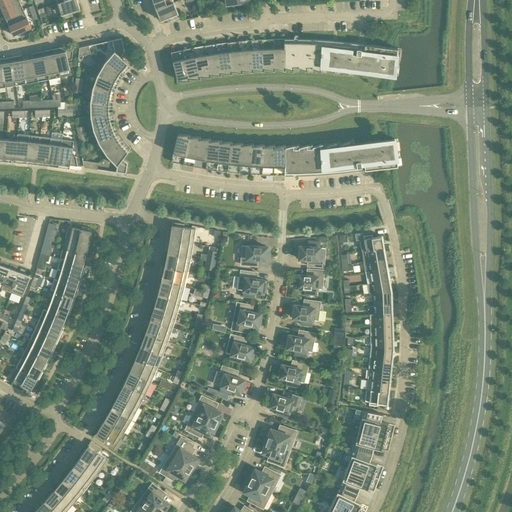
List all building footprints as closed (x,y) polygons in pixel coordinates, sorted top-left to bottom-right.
[(0,0),(0,4),(2,9),(20,1),(19,0),(0,0)] [(76,0),(65,0),(58,3),(61,13),(63,18),(72,15),(71,11),(80,8),(76,0)] [(172,0),(152,0),(156,9),(174,2),(172,0)] [(20,1),(2,9),(9,26),(17,23),(15,19),(19,17),(17,13),(23,10),(20,1)] [(174,2),(156,9),(160,20),(169,17),(171,21),(180,17),(177,12),(174,2)] [(17,23),(9,26),(13,35),(31,27),(23,10),(17,13),(19,17),(15,19),(17,23)] [(125,52),(122,38),(112,40),(114,51),(105,62),(120,72),(128,63),(121,57),(125,52)] [(208,50),(208,51),(233,47),(232,40),(197,46),(198,52),(208,50)] [(355,70),(355,69),(362,70),(394,74),(398,48),(370,45),(370,48),(343,45),(328,43),(314,42),(299,42),(284,42),(284,48),(285,48),(285,66),(285,67),(293,69),(293,66),(299,66),(299,67),(306,70),(307,66),(313,67),(313,68),(320,70),(320,67),(327,67),(327,69),(334,71),(334,68),(340,69),(340,70),(348,73),(348,70),(355,70)] [(82,47),(85,55),(90,53),(89,45),(82,47)] [(263,67),(262,48),(251,49),(253,67),(253,68),(264,70),(263,67)] [(274,66),(273,48),(262,48),(263,67),(274,70),(274,67),(274,66)] [(285,48),(284,48),(273,48),(274,66),(274,67),(285,70),(285,67),(285,66),(285,48)] [(58,71),(59,71),(70,69),(68,60),(72,59),(73,49),(54,53),(58,71)] [(253,67),(251,49),(240,50),(242,68),(242,69),(253,71),(253,68),(253,67)] [(242,68),(240,50),(229,51),(231,69),(231,70),(242,72),(242,69),(242,68)] [(231,69),(229,51),(217,52),(220,71),(231,73),(231,70),(231,69)] [(217,52),(206,54),(210,72),(210,73),(221,75),(220,71),(217,52)] [(58,71),(54,53),(44,55),(49,79),(60,77),(59,71),(58,71)] [(206,54),(195,56),(199,74),(199,75),(210,76),(210,73),(210,72),(206,54)] [(49,79),(44,55),(33,57),(38,81),(49,79)] [(199,74),(195,56),(184,58),(189,77),(200,78),(199,75),(199,74)] [(33,57),(23,59),(27,83),(38,81),(33,57)] [(189,77),(184,58),(173,61),(175,70),(178,79),(189,80),(189,77)] [(27,83),(23,59),(12,61),(15,79),(16,85),(27,83)] [(15,79),(12,61),(1,63),(4,81),(15,79)] [(120,72),(105,62),(97,74),(115,81),(120,72)] [(97,74),(93,88),(111,91),(115,81),(97,74)] [(93,88),(90,102),(109,102),(111,91),(93,88)] [(60,106),(60,100),(59,94),(57,94),(57,93),(55,94),(55,95),(52,95),(53,100),(53,107),(60,106)] [(109,113),(109,102),(90,102),(91,116),(109,113)] [(111,123),(109,113),(91,116),(94,130),(111,123)] [(115,133),(111,123),(94,130),(99,143),(115,133)] [(120,142),(115,133),(99,143),(107,155),(120,142)] [(17,140),(16,158),(27,159),(29,135),(18,134),(17,140)] [(178,135),(177,135),(175,144),(173,153),(185,156),(189,138),(189,137),(189,134),(178,135)] [(40,136),(29,135),(27,159),(37,161),(40,136)] [(51,137),(40,136),(37,161),(48,162),(51,137)] [(189,137),(189,138),(185,156),(196,158),(199,140),(199,139),(200,136),(189,137)] [(51,137),(48,162),(59,163),(62,139),(51,137)] [(199,139),(199,140),(196,158),(207,160),(210,142),(210,141),(210,138),(199,139)] [(17,140),(6,139),(5,157),(16,158),(17,140)] [(74,141),(62,139),(59,163),(77,166),(75,156),(72,155),(74,141)] [(210,141),(210,142),(207,160),(218,161),(220,143),(221,143),(221,139),(210,141)] [(285,166),(284,172),(300,172),(314,171),(328,170),(343,169),(370,166),(370,169),(398,165),(394,139),(362,143),(355,144),(355,143),(348,144),(348,141),(340,144),(341,145),(335,146),(334,142),(327,145),(327,146),(321,147),(321,143),(313,146),(313,147),(307,147),(307,144),(299,147),(299,148),(293,148),(293,145),(285,147),(285,148),(285,166)] [(221,143),(220,143),(218,161),(229,163),(231,145),(231,144),(232,141),(221,143)] [(128,151),(120,142),(107,155),(117,166),(116,172),(126,173),(127,163),(122,159),(128,151)] [(231,144),(231,145),(229,163),(240,164),(242,146),(242,145),(242,142),(231,144)] [(242,145),(242,146),(240,164),(251,165),(253,147),(253,146),(253,143),(242,145)] [(253,146),(253,147),(251,165),(262,166),(263,147),(264,143),(253,146)] [(263,147),(262,166),(273,166),(274,147),(274,144),(263,147)] [(273,166),(285,166),(285,148),(285,147),(285,144),(274,147),(273,166)] [(172,222),(169,240),(193,243),(196,229),(184,227),(184,224),(172,222)] [(66,238),(91,244),(94,232),(91,231),(91,228),(81,226),(80,229),(68,227),(66,238)] [(362,251),(384,247),(382,235),(381,235),(381,236),(373,237),(372,234),(363,236),(364,239),(360,240),(362,251)] [(91,244),(66,238),(63,248),(88,255),(91,244)] [(193,243),(169,240),(167,253),(191,258),(193,243)] [(325,248),(320,247),(320,242),(308,241),(308,246),(300,246),(300,247),(298,247),(297,258),(299,258),(299,259),(311,260),(311,266),(323,267),(325,248)] [(269,259),(270,248),(267,248),(267,247),(243,245),(241,264),(254,265),(254,259),(266,260),(266,259),(269,259)] [(384,247),(362,251),(364,262),(386,258),(384,247)] [(88,255),(63,248),(63,249),(67,250),(64,259),(60,258),(85,266),(88,255)] [(208,250),(206,261),(215,263),(217,252),(208,250)] [(191,258),(167,253),(164,267),(188,272),(191,258)] [(60,258),(57,269),(82,276),(85,266),(60,258)] [(386,258),(364,262),(365,272),(388,268),(386,258)] [(215,263),(206,261),(205,269),(214,271),(215,263)] [(9,267),(0,263),(0,283),(3,285),(9,267)] [(19,271),(9,267),(3,285),(12,288),(11,292),(11,293),(19,271)] [(164,267),(161,280),(185,286),(188,272),(164,267)] [(390,279),(388,268),(365,272),(367,283),(390,279)] [(54,279),(79,287),(82,276),(57,269),(61,270),(58,280),(54,279)] [(322,289),(323,270),(311,269),(310,275),(298,275),(296,275),(295,286),(297,287),(297,288),(305,288),(305,294),(317,294),(317,289),(322,289)] [(19,271),(11,293),(22,297),(30,276),(31,275),(19,271)] [(265,292),(267,281),(265,281),(265,280),(253,278),(254,272),(241,271),(239,289),(243,290),(243,296),(254,297),(255,292),(263,293),(263,292),(265,292)] [(54,279),(51,289),(75,298),(79,287),(54,279)] [(392,291),(390,279),(367,283),(369,293),(373,293),(392,291)] [(185,286),(161,280),(158,294),(181,300),(185,286)] [(75,298),(51,289),(50,290),(54,291),(51,301),(72,308),(75,298)] [(392,303),(392,291),(373,293),(374,304),(392,303)] [(181,300),(158,294),(154,307),(177,314),(181,300)] [(317,321),(320,302),(308,300),(307,306),(295,305),(295,306),(292,305),(291,316),(293,317),(293,318),(301,319),(300,324),(312,326),(313,320),(317,321)] [(72,308),(51,301),(47,310),(43,309),(67,319),(72,308)] [(237,303),(233,321),(232,329),(245,332),(248,332),(250,325),(258,326),(258,325),(260,326),(262,315),(260,314),(260,313),(248,311),(250,305),(237,303)] [(393,314),(392,303),(374,304),(374,314),(374,315),(393,314)] [(154,307),(150,320),(173,328),(177,314),(154,307)] [(43,309),(39,319),(63,330),(67,319),(43,309)] [(374,315),(374,314),(370,314),(370,326),(393,325),(393,314),(374,315)] [(39,319),(35,329),(59,340),(63,330),(39,319)] [(150,320),(145,333),(168,341),(173,328),(150,320)] [(393,336),(393,325),(370,326),(370,336),(393,336)] [(335,328),(334,337),(343,338),(344,329),(335,328)] [(35,329),(30,339),(54,350),(59,340),(35,329)] [(311,352),(315,333),(302,331),(301,337),(289,335),(289,336),(287,335),(285,346),(287,347),(287,348),(295,349),(294,354),(306,357),(307,351),(311,352)] [(145,333),(140,346),(163,355),(168,341),(145,333)] [(252,359),(255,348),(253,348),(253,347),(242,344),(243,338),(231,335),(226,353),(231,354),(229,360),(241,363),(242,357),(250,359),(252,359)] [(394,348),(393,336),(370,336),(371,347),(394,348)] [(334,338),(333,351),(343,352),(344,339),(334,338)] [(30,339),(26,349),(49,360),(54,350),(30,339)] [(140,346),(135,359),(157,368),(163,355),(140,346)] [(371,347),(370,358),(392,360),(394,348),(371,347)] [(26,349),(21,358),(44,370),(49,360),(26,349)] [(21,358),(16,368),(39,380),(44,370),(21,358)] [(370,358),(369,368),(391,371),(392,360),(370,358)] [(157,368),(135,359),(129,371),(151,382),(157,368)] [(303,383),(308,364),(296,361),(294,367),(283,364),(282,365),(280,365),(277,376),(280,376),(279,377),(287,379),(286,384),(297,387),(299,382),(303,383)] [(223,366),(221,372),(217,371),(213,383),(221,386),(219,391),(229,394),(231,395),(233,390),(240,392),(240,391),(243,392),(246,381),(244,381),(244,380),(233,376),(235,370),(223,366)] [(11,385),(12,382),(19,387),(21,384),(33,391),(39,380),(16,368),(10,377),(6,380),(5,382),(11,385)] [(369,368),(367,379),(390,382),(391,371),(369,368)] [(129,371),(123,384),(145,395),(151,382),(129,371)] [(390,382),(367,379),(366,390),(389,392),(390,382)] [(123,384),(117,396),(139,407),(145,395),(123,384)] [(208,387),(207,391),(227,400),(229,394),(219,391),(208,387)] [(284,390),(282,396),(274,394),(272,394),(268,404),(270,405),(270,406),(278,408),(276,414),(287,417),(289,412),(294,413),(296,406),(302,408),(306,397),(284,390)] [(389,392),(366,390),(365,401),(369,402),(369,405),(378,406),(378,403),(387,404),(388,404),(389,392)] [(117,396),(111,408),(132,420),(139,407),(117,396)] [(202,396),(194,413),(218,424),(222,415),(220,414),(222,412),(212,408),(215,402),(202,396)] [(335,406),(337,399),(329,397),(327,404),(335,406)] [(132,420),(111,408),(104,420),(124,433),(132,420)] [(382,414),(361,410),(356,409),(353,421),(361,423),(359,430),(387,437),(389,431),(388,431),(388,432),(386,431),(388,424),(381,422),(382,414)] [(194,413),(193,414),(188,411),(183,421),(188,424),(186,429),(189,431),(195,434),(198,436),(201,430),(211,435),(212,432),(214,433),(218,424),(194,413)] [(0,435),(8,425),(0,418),(0,435)] [(124,433),(104,420),(93,437),(114,450),(117,446),(124,433)] [(265,440),(290,449),(296,431),(283,427),(281,432),(271,429),(270,431),(268,430),(265,440)] [(329,438),(331,431),(320,427),(317,434),(329,438)] [(387,437),(359,430),(357,437),(354,437),(351,448),(372,455),(374,448),(382,450),(384,442),(385,443),(385,444),(386,444),(387,437)] [(170,456),(193,470),(198,461),(196,460),(198,458),(189,453),(192,447),(180,440),(170,456)] [(290,449),(265,440),(261,449),(263,450),(263,452),(273,456),(271,461),(284,466),(290,449)] [(91,441),(80,457),(99,471),(108,459),(98,452),(101,447),(91,441)] [(372,455),(351,448),(347,460),(350,461),(347,468),(375,478),(377,472),(376,471),(376,472),(374,472),(377,464),(370,462),(372,455)] [(317,451),(315,457),(321,460),(324,453),(317,451)] [(193,470),(170,456),(160,472),(172,479),(176,474),(185,480),(186,477),(188,478),(193,470)] [(99,471),(80,457),(72,468),(91,483),(99,471)] [(139,466),(153,476),(157,469),(143,460),(139,466)] [(72,468),(63,479),(82,494),(91,483),(72,468)] [(252,470),(248,479),(272,491),(280,475),(268,468),(265,474),(255,469),(254,471),(252,470)] [(342,474),(337,485),(358,494),(360,487),(368,490),(370,482),(372,483),(372,484),(375,478),(347,468),(344,475),(342,474)] [(306,481),(312,484),(316,475),(310,473),(306,481)] [(119,485),(123,480),(119,477),(115,482),(119,485)] [(82,494),(63,479),(54,489),(73,505),(82,494)] [(272,491),(248,479),(243,488),(245,489),(244,491),(253,496),(251,502),(263,508),(272,491)] [(141,498),(159,511),(164,511),(169,507),(167,505),(168,503),(160,497),(164,492),(152,484),(141,498)] [(358,494),(337,485),(332,496),(335,497),(332,504),(347,511),(360,511),(361,511),(360,511),(358,511),(362,504),(355,500),(358,494)] [(300,488),(293,502),(299,505),(307,491),(300,488)] [(66,511),(73,505),(54,489),(45,500),(58,511),(66,511)] [(106,494),(110,497),(114,492),(110,489),(106,494)] [(110,497),(106,494),(102,499),(106,502),(110,497)] [(159,511),(141,498),(130,511),(159,511)] [(58,511),(45,500),(36,510),(37,511),(58,511)]
